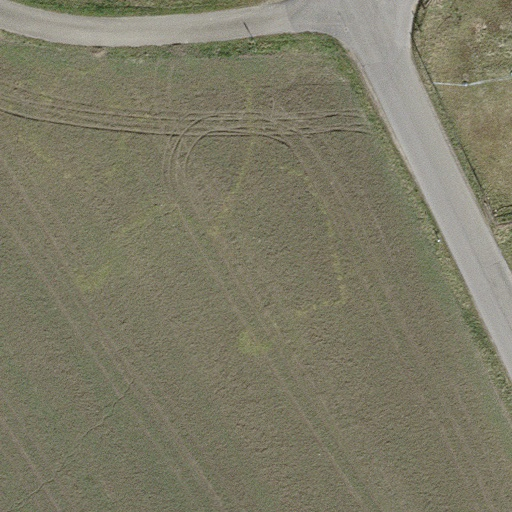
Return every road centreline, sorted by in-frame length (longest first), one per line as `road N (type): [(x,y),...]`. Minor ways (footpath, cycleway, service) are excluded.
road 1 (track): [(0,12),(54,28),(124,32),(365,11)]
road 2 (unclassified): [(511,319),(360,0)]
